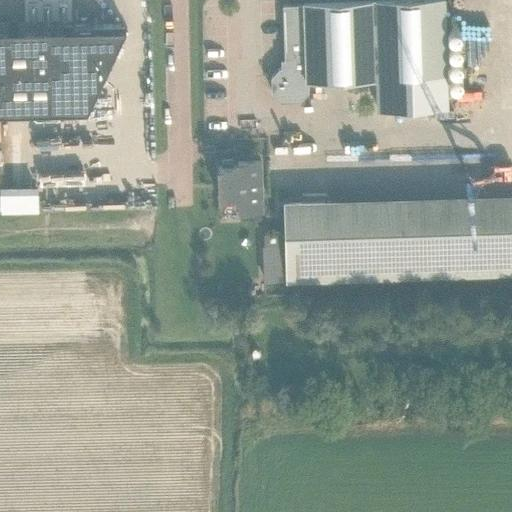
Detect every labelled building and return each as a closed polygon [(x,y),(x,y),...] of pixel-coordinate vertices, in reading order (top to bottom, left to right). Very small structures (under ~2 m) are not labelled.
[(447,105),(443,0),(302,0),(303,4),(283,5),(285,68),(279,68),(271,77),(271,92),(280,101),(299,100),(307,91),(307,80),(375,77),(376,107),(447,105)] [(87,151),(149,150),(145,28),(63,30),(63,38),(0,39),(0,113),(86,111),(87,151)] [(226,166),(217,167),(218,195),(221,195),(222,213),(244,212),(244,208),(260,207),(260,206),(258,206),(257,163),(259,163),(259,161),(243,162),(243,157),(226,158),(226,166)] [(285,281),(511,273),(511,192),(282,200),(285,281)] [(265,282),(281,281),(279,233),(263,233),(265,282)]
